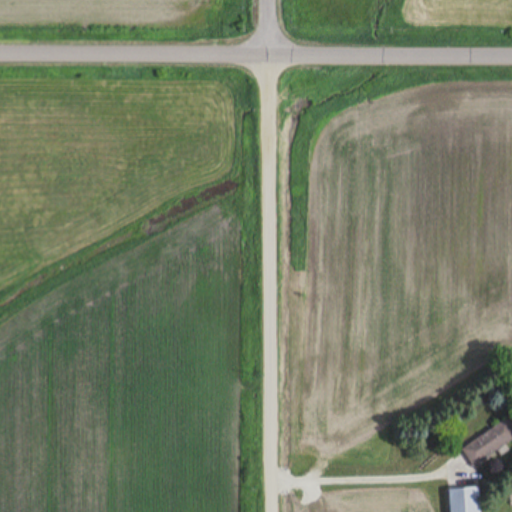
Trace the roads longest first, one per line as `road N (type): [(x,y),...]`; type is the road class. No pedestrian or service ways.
road 1 (residential): [(273,511),(268,0)]
road 2 (residential): [(0,52),(511,54)]
